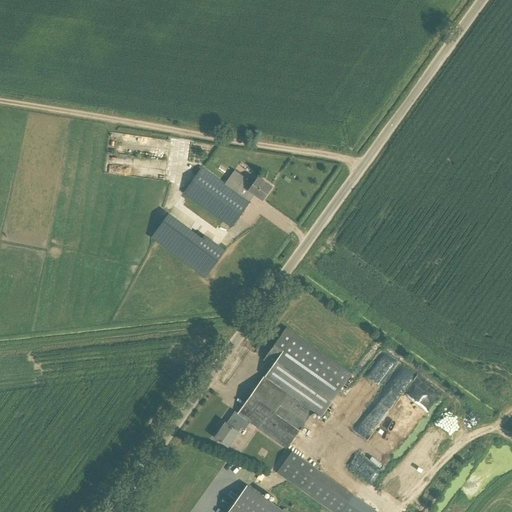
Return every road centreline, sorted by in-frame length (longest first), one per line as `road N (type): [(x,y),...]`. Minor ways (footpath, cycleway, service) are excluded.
road 1 (unclassified): [(110,511),(479,0)]
road 2 (track): [(364,163),(0,102)]
